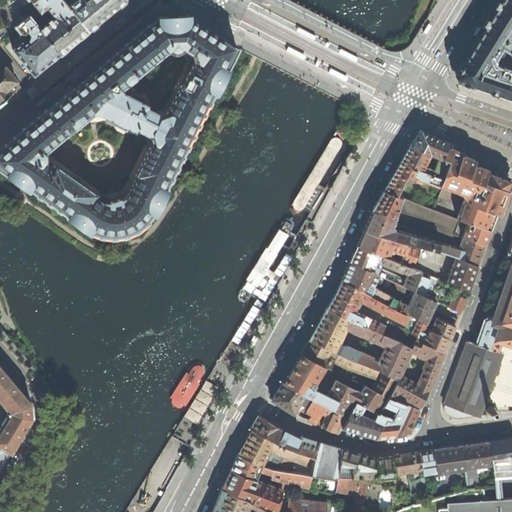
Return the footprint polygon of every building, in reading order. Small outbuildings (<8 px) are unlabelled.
[(21,9),(13,0),(2,0),(18,17),(24,13),(21,9)] [(73,42),(87,31),(67,5),(62,0),(31,0),(30,1),(40,11),(46,7),(54,17),(38,30),(58,54),(73,42)] [(84,0),(83,0),(73,0),(67,5),(87,31),(112,10),(124,0),(84,0)] [(456,73),(456,74),(457,75),(456,75),(458,82),(459,81),(459,82),(459,83),(471,87),(472,87),(511,100),(511,101),(511,0),(500,0),(492,15),(456,73)] [(47,109),(47,108),(22,129),(22,130),(18,134),(0,148),(0,168),(6,173),(27,188),(67,215),(66,216),(88,231),(88,230),(95,233),(100,235),(105,236),(111,236),(116,236),(122,235),(128,233),(134,230),(139,227),(143,223),(148,219),(150,215),(153,211),(154,212),(165,189),(165,188),(214,92),(226,69),(225,68),(237,47),(224,39),(199,22),(187,15),(158,17),(149,24),(146,26),(124,44),(125,45),(117,51),(88,75),(52,105),(47,109)] [(46,65),(58,54),(38,30),(28,18),(16,28),(21,33),(24,33),(27,31),(30,35),(29,40),(23,45),(21,42),(12,50),(33,75),(46,65)] [(433,25),(430,23),(426,30),(424,32),(428,34),(433,25)] [(474,35),(477,37),(482,30),(483,28),(481,27),(480,26),(474,35)] [(0,102),(12,93),(20,86),(0,62),(0,102)] [(338,132),(291,208),(292,211),(295,214),(299,215),(303,214),(350,135),(346,130),(342,129),(338,132)] [(434,135),(421,130),(415,138),(405,154),(400,162),(441,179),(447,161),(441,159),(447,143),(448,141),(434,135)] [(441,179),(439,185),(441,186),(437,197),(450,202),(453,191),(461,194),(463,200),(456,218),(459,219),(467,222),(462,237),(484,246),(509,180),(482,170),(482,169),(477,167),(473,165),(474,162),(467,159),(467,157),(463,155),(463,153),(453,150),(454,146),(447,143),(441,159),(447,161),(441,179)] [(400,162),(384,189),(396,194),(404,177),(415,181),(417,176),(439,185),(441,179),(400,162)] [(377,201),(371,211),(391,217),(392,216),(395,217),(397,210),(401,198),(383,191),(381,194),(377,201)] [(456,218),(401,198),(397,210),(454,232),(459,219),(456,218)] [(420,247),(437,251),(439,242),(395,229),(393,226),(395,219),(392,218),(391,217),(371,211),(368,219),(363,230),(420,247)] [(295,222),(292,220),(288,219),(286,219),(238,296),(239,300),(242,302),(245,303),(248,302),(296,224),(295,222)] [(412,267),(420,247),(363,230),(361,236),(357,243),(387,257),(391,249),(405,253),(401,263),(412,267)] [(439,242),(437,251),(455,256),(477,266),(482,250),(484,246),(462,237),(459,248),(439,242)] [(461,417),(480,414),(502,353),(496,351),(499,341),(511,345),(511,237),(507,253),(509,258),(511,258),(511,260),(492,318),(489,317),(484,319),(476,343),(468,340),(449,391),(450,391),(446,405),(445,408),(446,412),(448,414),(453,416),(457,417),(461,417)] [(353,252),(349,261),(378,274),(386,278),(398,283),(400,277),(373,265),(375,261),(402,272),(402,271),(407,273),(402,285),(407,287),(413,291),(420,271),(412,267),(401,263),(387,257),(357,243),(353,252)] [(477,266),(455,256),(445,280),(469,290),(474,273),(477,266)] [(370,295),(394,307),(398,300),(372,287),(378,274),(349,261),(346,269),(341,280),(370,295)] [(441,280),(420,271),(413,291),(460,313),(462,306),(465,299),(433,285),(435,280),(441,282),(441,280)] [(386,278),(383,285),(403,295),(407,287),(402,285),(398,283),(386,278)] [(425,324),(394,307),(370,295),(341,280),(334,294),(326,308),(349,320),(380,334),(411,348),(413,344),(414,342),(417,336),(417,335),(421,337),(425,327),(424,327),(425,324)] [(398,300),(394,307),(425,324),(435,303),(414,292),(408,305),(398,300)] [(487,304),(482,302),(478,313),(481,319),(487,304)] [(339,341),(346,327),(349,320),(326,308),(318,322),(309,339),(335,351),(339,341)] [(457,319),(442,312),(439,318),(455,326),(456,323),(457,319)] [(452,333),(455,326),(439,318),(437,317),(431,330),(429,330),(429,329),(426,327),(421,340),(420,339),(420,338),(417,336),(414,342),(415,343),(414,343),(422,347),(424,342),(445,352),(448,345),(452,333)] [(378,370),(381,372),(396,380),(395,381),(396,382),(425,398),(440,364),(445,352),(424,342),(422,347),(414,343),(414,344),(413,344),(411,348),(380,334),(349,320),(346,327),(385,346),(377,362),(372,359),(373,357),(360,351),(356,361),(378,370)] [(258,337),(255,335),(251,342),(249,344),(251,345),(253,346),(258,337)] [(305,346),(300,353),(325,365),(328,367),(329,366),(364,384),(365,385),(372,389),(372,388),(387,397),(388,396),(395,381),(396,380),(381,372),(374,384),(344,369),(343,370),(330,363),(333,359),(344,364),(344,365),(375,377),(378,370),(356,361),(335,351),(309,339),(305,346)] [(356,361),(360,351),(339,341),(335,351),(356,361)] [(292,367),(283,381),(304,394),(325,405),(346,416),(348,413),(344,410),(350,399),(355,401),(355,400),(364,405),(374,411),(383,395),(372,389),(365,385),(360,392),(336,379),(327,395),(313,388),(313,387),(309,385),(313,379),(315,380),(325,365),(300,353),(292,367)] [(193,364),(189,367),(173,393),(172,397),(173,402),(176,405),(181,407),(185,405),(189,402),(205,377),(206,372),(205,368),(202,364),(197,363),(193,364)] [(0,402),(8,412),(0,426),(0,446),(10,453),(11,452),(32,418),(32,416),(31,403),(30,401),(0,364),(0,402)] [(277,390),(272,399),(273,400),(292,412),(297,415),(299,412),(294,409),(299,402),(307,407),(306,409),(313,412),(308,419),(312,421),(316,423),(321,413),(325,405),(304,394),(283,381),(277,390)] [(423,402),(424,398),(396,383),(389,396),(394,399),(396,393),(421,406),(423,402)] [(386,436),(395,435),(396,427),(406,405),(388,397),(384,405),(395,410),(391,417),(386,415),(385,416),(375,437),(376,437),(386,436)] [(350,429),(358,432),(367,416),(361,413),(364,405),(355,400),(355,401),(348,413),(346,416),(341,427),(350,429)] [(414,421),(419,410),(407,404),(406,405),(396,427),(395,435),(409,432),(414,421)] [(339,433),(341,427),(346,416),(325,405),(321,413),(326,415),(321,426),(329,429),(339,433)] [(366,434),(375,437),(385,416),(378,412),(377,413),(376,412),(373,418),(367,416),(358,432),(366,434)] [(257,423),(252,429),(275,443),(297,451),(301,437),(281,426),(260,416),(257,423)] [(246,441),(238,455),(262,465),(269,450),(306,463),(308,456),(297,451),(275,443),(252,429),(246,441)] [(487,440),(487,441),(491,464),(493,476),(511,475),(511,435),(499,438),(487,440)] [(309,439),(301,437),(297,451),(308,456),(314,458),(319,442),(309,439)] [(471,444),(461,445),(464,468),(466,487),(473,486),(473,484),(476,484),(474,466),(491,464),(487,441),(471,444)] [(319,442),(314,458),(312,474),(338,477),(340,448),(329,445),(319,442)] [(460,444),(432,448),(436,471),(450,469),(450,470),(464,468),(460,444)] [(356,453),(340,448),(338,477),(369,477),(377,476),(377,473),(376,458),(374,458),(356,453)] [(418,451),(423,474),(436,471),(432,448),(425,450),(418,451)] [(405,453),(392,456),(393,474),(408,471),(412,493),(416,492),(420,492),(420,491),(425,490),(423,474),(418,451),(405,453)] [(238,455),(230,469),(256,480),(259,472),(262,465),(238,455)] [(312,474),(314,458),(308,456),(306,463),(304,468),(295,466),(295,471),(311,475),(312,474)] [(383,457),(376,458),(377,473),(383,473),(383,477),(392,477),(391,456),(383,457)] [(272,469),(262,465),(259,472),(271,475),(272,469)] [(256,480),(230,469),(228,473),(222,488),(273,511),(275,511),(282,490),(256,480)] [(271,478),(309,487),(311,476),(272,469),(271,475),(271,478)] [(337,491),(356,496),(358,479),(339,479),(337,491)] [(363,506),(366,480),(358,479),(356,496),(355,505),(363,506)] [(448,504),(485,502),(484,485),(473,486),(466,487),(464,487),(397,509),(391,511),(438,511),(439,510),(448,510),(448,504)] [(279,511),(277,511),(273,511),(222,488),(214,507),(211,511),(286,511),(287,511),(279,511)] [(286,511),(325,511),(327,502),(288,498),(287,511),(286,511)] [(511,511),(511,499),(485,502),(448,504),(448,510),(439,510),(438,511),(511,511)] [(201,511),(202,511),(205,511),(208,505),(209,503),(207,503),(205,502),(201,511)]
